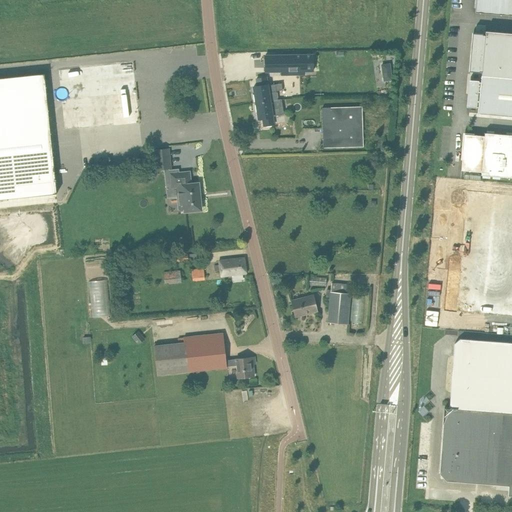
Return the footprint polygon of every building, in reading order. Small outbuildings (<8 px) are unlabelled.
[(511,0),(476,0),(475,12),(511,15),(511,0)] [(472,54),(470,70),(480,71),(482,71),(481,75),(511,77),(511,32),(485,31),(485,34),(483,34),(475,34),(474,42),(472,42),(471,54),(472,54)] [(265,55),(265,72),(273,71),(273,72),(274,72),(274,71),(281,71),(281,72),(282,72),(282,71),(289,71),(290,71),(297,71),(304,71),(305,71),(313,71),(313,55),(305,55),(304,55),(297,55),(296,55),(289,55),(282,55),(281,55),(274,55),(273,55),(265,55)] [(389,62),(380,63),(381,81),(390,80),(389,62)] [(45,73),(0,77),(0,199),(57,193),(45,73)] [(469,80),(467,107),(477,108),(477,106),(479,107),(478,113),(511,116),(511,77),(481,75),(481,82),(479,82),(479,81),(469,80)] [(258,86),(254,87),(256,103),(278,98),(277,91),(283,90),(282,83),(268,85),(266,77),(256,79),(258,86)] [(278,98),(256,103),(259,119),(262,119),(263,126),(274,124),(273,116),(284,114),(282,99),(278,99),(278,98)] [(322,107),(323,148),(363,147),(362,106),(322,107)] [(482,136),(464,134),(461,170),(479,171),(479,175),(511,177),(511,135),(483,133),(482,136)] [(155,150),(157,169),(171,168),(169,148),(155,150)] [(183,196),(185,211),(201,209),(198,183),(190,184),(189,172),(171,174),(172,187),(178,186),(179,196),(183,196)] [(511,194),(467,190),(457,311),(511,315),(511,194)] [(214,267),(215,272),(220,271),(221,277),(247,273),(244,258),(219,262),(219,266),(214,267)] [(192,270),(193,280),(205,279),(204,269),(192,270)] [(163,273),(165,282),(182,281),(180,271),(163,273)] [(89,280),(91,316),(109,315),(107,279),(89,280)] [(330,297),(328,323),(348,324),(348,321),(351,292),(331,290),(330,296),(330,297)] [(291,301),(295,316),(317,311),(313,295),(291,301)] [(138,331),(132,336),(137,343),(139,344),(145,339),(138,331)] [(184,342),(154,345),(157,374),(227,367),(227,366),(237,365),(238,378),(254,376),(253,364),(255,363),(254,357),(226,360),(223,333),(183,338),(184,342)] [(445,408),(440,473),(446,481),(509,485),(508,495),(511,495),(511,342),(460,339),(455,343),(450,408),(445,408)]
